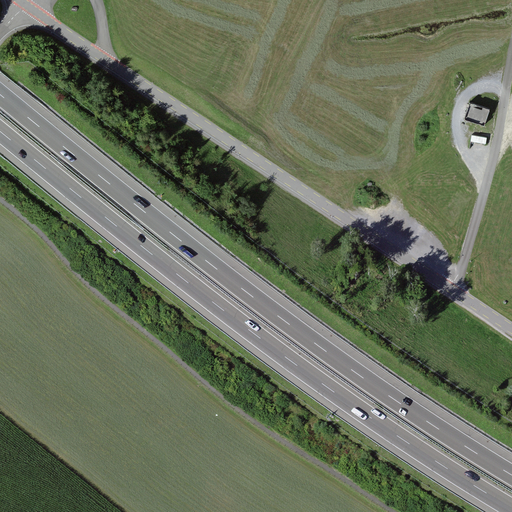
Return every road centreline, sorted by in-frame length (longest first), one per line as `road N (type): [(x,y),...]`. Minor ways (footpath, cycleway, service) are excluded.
road 1 (motorway): [(511,474),(288,323),(0,93)]
road 2 (motorway): [(0,131),(256,336),(511,508)]
road 3 (unclassified): [(19,0),(511,330)]
road 4 (track): [(449,288),(494,157),(511,63)]
